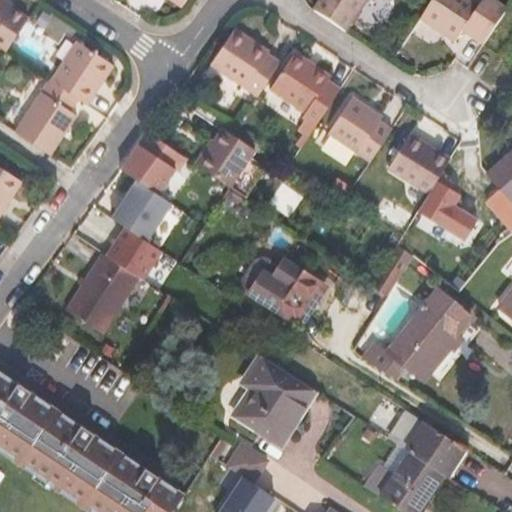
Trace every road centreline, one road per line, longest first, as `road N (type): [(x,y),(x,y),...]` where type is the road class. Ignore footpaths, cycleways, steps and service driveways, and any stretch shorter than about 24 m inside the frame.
road 1 (residential): [(0,296),(174,65)]
road 2 (residential): [(274,0),(414,92),(511,94)]
